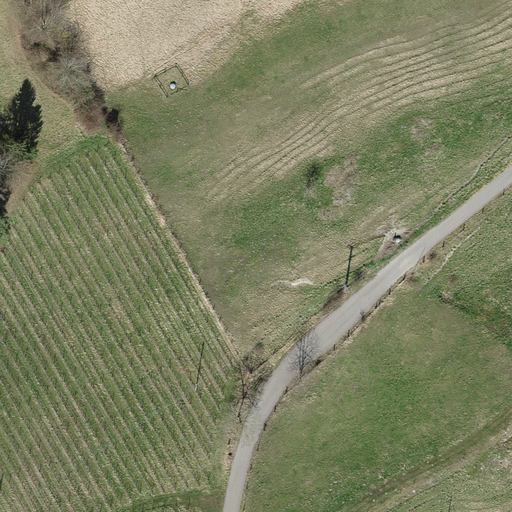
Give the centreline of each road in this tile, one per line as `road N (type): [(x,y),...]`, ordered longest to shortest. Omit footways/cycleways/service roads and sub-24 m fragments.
road 1 (unclassified): [(234,511),(251,432),(275,391),(384,286),(511,181)]
road 2 (track): [(354,511),(511,422)]
